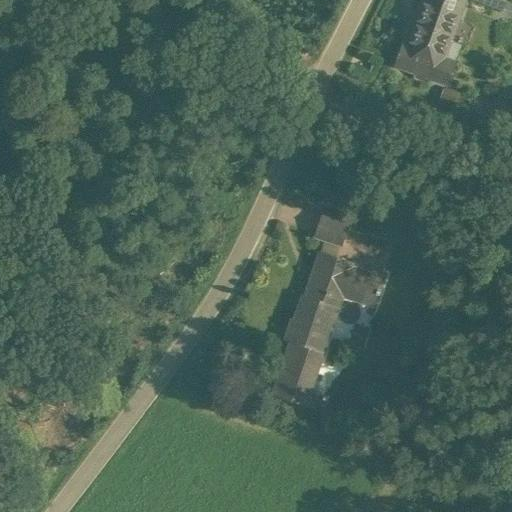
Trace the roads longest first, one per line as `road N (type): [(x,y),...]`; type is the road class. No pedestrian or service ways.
road 1 (unclassified): [(369,0),(197,333),(61,511)]
road 2 (track): [(511,159),(29,0)]
